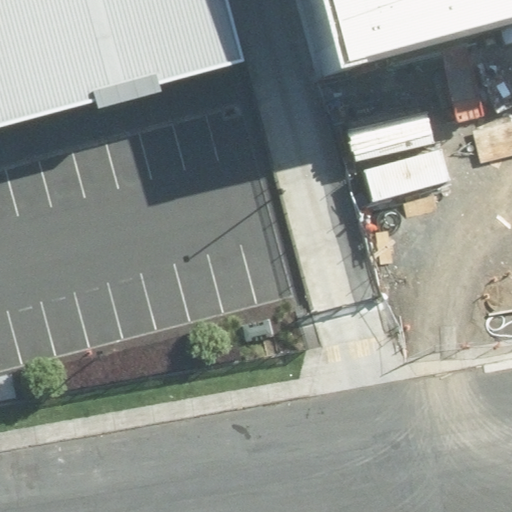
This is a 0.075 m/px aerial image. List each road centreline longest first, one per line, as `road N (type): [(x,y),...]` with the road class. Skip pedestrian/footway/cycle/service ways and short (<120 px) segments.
road 1 (unknown): [(247,0),(392,511)]
road 2 (unclassified): [(303,511),(511,472)]
road 3 (unknown): [(0,241),(141,210)]
